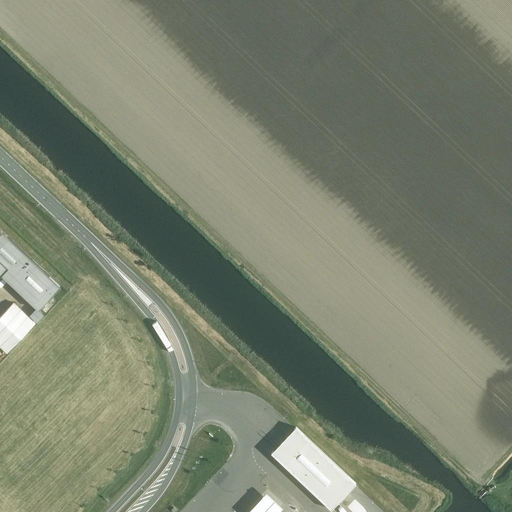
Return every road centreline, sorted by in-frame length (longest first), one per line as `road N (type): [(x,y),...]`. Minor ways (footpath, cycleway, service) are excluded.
road 1 (tertiary): [(142,511),(181,452),(192,372),(158,301),(94,246)]
road 2 (tertiary): [(94,246),(159,325),(179,387),(164,452),(112,511)]
road 3 (tertiary): [(0,156),(94,246)]
